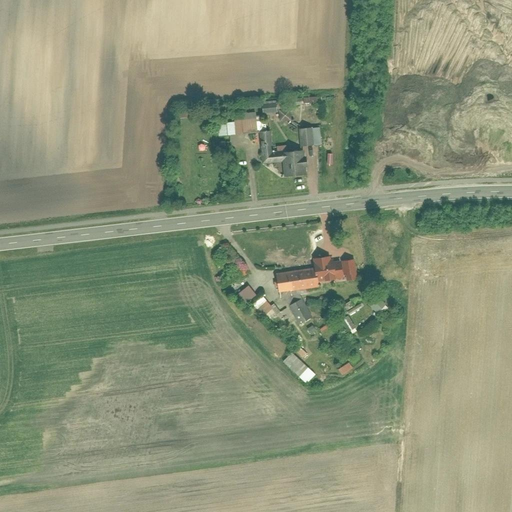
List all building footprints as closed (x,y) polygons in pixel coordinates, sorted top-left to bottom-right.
[(264,112),(278,111),(277,102),(264,103),(264,112)] [(281,121),(292,120),(291,108),(280,109),(281,121)] [(244,132),(258,131),(256,112),(243,113),(243,117),(244,132)] [(236,121),(237,133),(244,132),(243,117),(235,118),(236,121)] [(236,121),(228,122),(229,134),(237,133),(236,121)] [(228,122),(218,123),(219,134),(229,134),(228,122)] [(301,145),(315,144),(314,127),(300,128),(301,145)] [(271,131),(261,132),(263,162),(283,161),(283,150),(273,151),(271,131)] [(284,175),(307,173),(305,149),(283,150),(283,161),(284,175)] [(344,277),(342,259),(332,260),(331,255),(315,257),(316,266),(317,281),(344,277)] [(276,271),(279,290),(318,285),(317,281),(316,266),(276,271)] [(348,280),(356,279),(354,266),(346,267),(348,280)] [(247,302),(256,294),(249,285),(239,293),(247,302)] [(263,295),(254,303),(258,308),(267,300),(263,295)] [(369,304),(379,313),(387,304),(377,295),(369,304)] [(299,323),(313,316),(303,298),(290,305),(299,323)] [(265,312),(272,306),(267,300),(258,308),(263,313),(265,312)] [(281,311),(274,304),(272,306),(265,312),(272,319),(281,311)] [(307,383),(316,374),(293,352),(284,361),(307,383)] [(339,369),(343,374),(353,368),(349,362),(339,369)]
